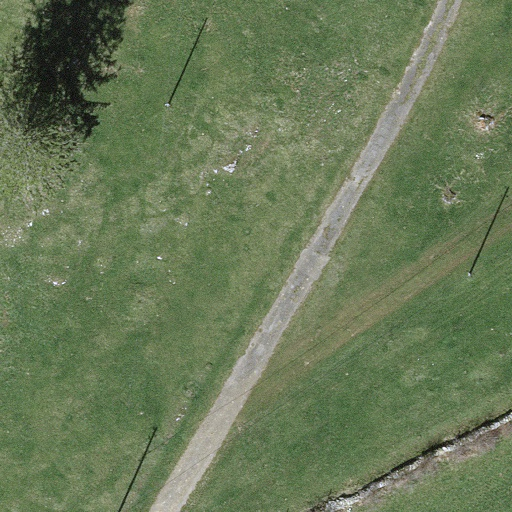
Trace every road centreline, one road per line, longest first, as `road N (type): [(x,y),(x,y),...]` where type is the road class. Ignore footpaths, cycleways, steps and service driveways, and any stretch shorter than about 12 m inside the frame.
road 1 (track): [(224,402),(382,137),(445,0)]
road 2 (unclassified): [(158,511),(224,402)]
